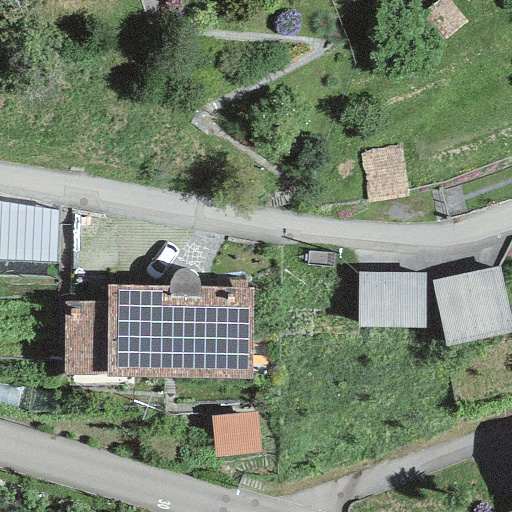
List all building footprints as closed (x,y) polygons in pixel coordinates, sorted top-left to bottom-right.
[(56,209),(0,201),(0,259),(56,263),(56,209)] [(499,267),(430,281),(443,347),(511,333),(499,267)] [(423,329),(423,273),(356,273),(356,328),(423,329)] [(250,380),(252,289),(107,286),(107,302),(105,377),(250,380)] [(63,376),(105,377),(107,302),(64,301),(63,376)] [(256,412),(210,417),(214,457),(260,452),(256,412)]
